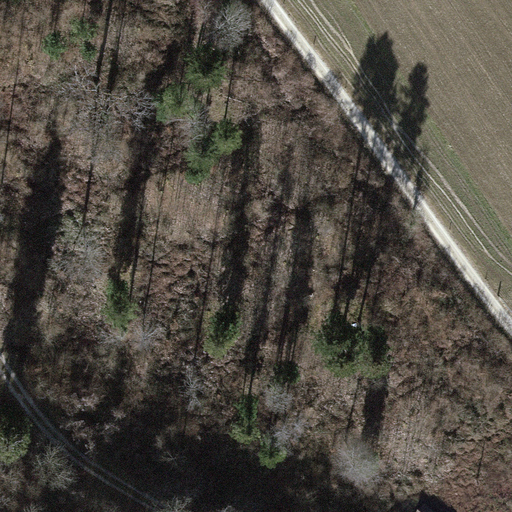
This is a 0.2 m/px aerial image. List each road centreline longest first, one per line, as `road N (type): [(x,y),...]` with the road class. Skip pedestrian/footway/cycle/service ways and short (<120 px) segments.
road 1 (track): [(271,0),(511,321)]
road 2 (track): [(0,377),(56,444),(158,511)]
